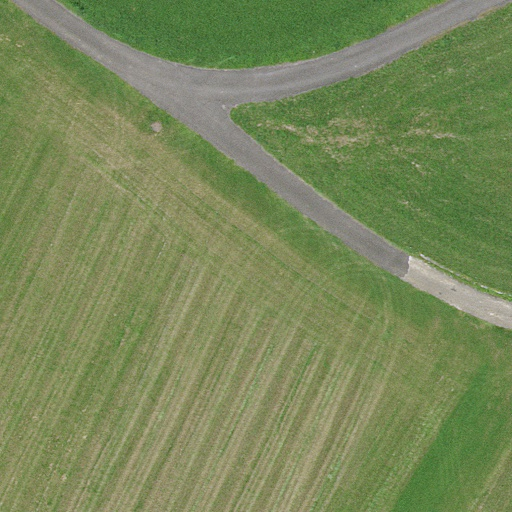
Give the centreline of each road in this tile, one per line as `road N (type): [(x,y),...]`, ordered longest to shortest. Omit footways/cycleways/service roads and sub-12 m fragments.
road 1 (unclassified): [(34,0),(174,87),(269,83),(366,56),(480,0)]
road 2 (track): [(174,87),(289,188),(408,268),(473,304),(511,314)]
